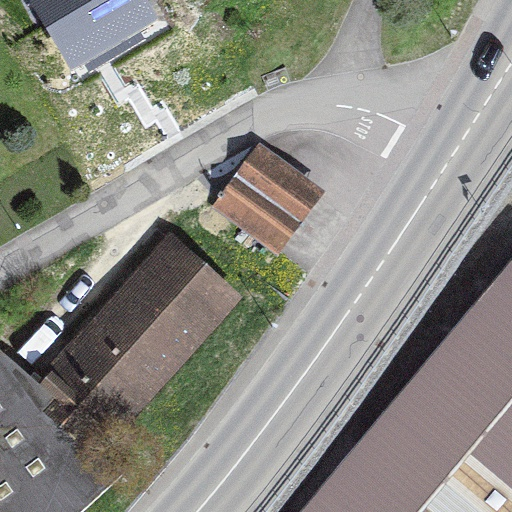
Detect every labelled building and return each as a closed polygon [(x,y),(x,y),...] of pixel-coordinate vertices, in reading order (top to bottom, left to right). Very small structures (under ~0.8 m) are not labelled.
[(156,16),(146,0),(29,0),(70,68),(156,16)] [(0,144),(0,200),(26,184),(0,144)] [(331,198),(258,152),(214,219),(288,266),(331,198)] [(0,363),(0,511),(106,511),(118,502),(93,487),(239,314),(152,244),(25,387),(0,363)] [(511,511),(511,254),(301,511),(511,511)]
